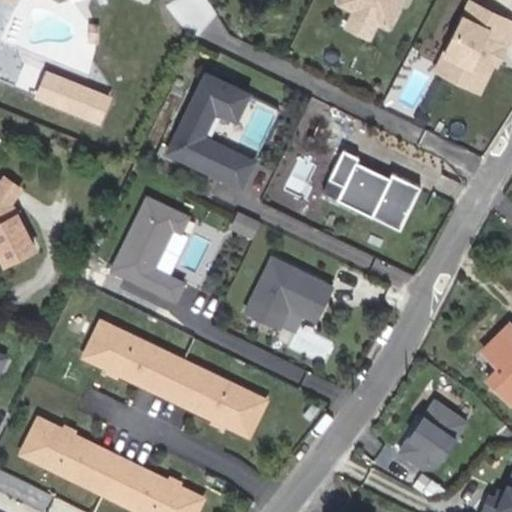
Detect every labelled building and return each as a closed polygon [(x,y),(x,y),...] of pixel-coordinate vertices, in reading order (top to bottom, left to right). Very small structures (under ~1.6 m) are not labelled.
[(336,0),(337,0),(348,6),(374,19),(386,24),(397,0),(336,0)] [(465,0),(434,65),(476,86),(490,57),(488,50),(490,45),(497,43),(502,33),(508,36),(511,27),(511,18),(473,0),(465,0)] [(374,19),(348,6),(342,19),(368,32),(374,19)] [(91,43),(100,44),(101,26),(92,25),(91,43)] [(497,43),(490,45),(488,50),(490,57),(494,59),(500,45),(497,43)] [(202,69),(163,146),(241,184),(253,159),(202,134),(216,106),(236,116),(248,92),(202,69)] [(322,190),(399,227),(418,188),(390,175),(388,179),(355,163),(357,158),(341,151),(322,190)] [(9,174),(0,188),(15,198),(24,184),(9,174)] [(11,204),(15,198),(0,188),(0,241),(9,259),(38,244),(21,211),(11,204)] [(148,193),(112,267),(176,298),(185,280),(155,265),(174,225),(182,229),(189,213),(148,193)] [(232,225),(253,235),(259,221),(238,211),(232,225)] [(331,284),(271,255),(245,309),(278,325),(288,305),(314,318),(331,284)] [(166,394),(182,358),(148,341),(142,352),(133,348),(129,332),(101,319),(84,354),(166,394)] [(511,401),(511,325),(508,322),(482,349),(498,365),(487,377),(511,401)] [(142,352),(148,341),(129,332),(133,348),(142,352)] [(0,371),(8,355),(0,350),(0,371)] [(182,358),(166,394),(247,433),(264,398),(238,385),(223,391),(214,387),(219,376),(182,358)] [(223,391),(238,385),(219,376),(214,387),(223,391)] [(433,398),(396,450),(432,475),(469,423),(433,398)] [(108,490),(125,455),(43,414),(26,450),(54,463),(69,457),(77,461),(72,472),(108,490)] [(125,455),(108,490),(144,507),(149,496),(158,501),(160,511),(197,511),(206,494),(125,455)] [(69,457),(54,463),(72,472),(77,461),(69,457)] [(511,511),(511,465),(500,489),(497,497),(490,494),(484,491),(474,511),(511,511)] [(500,489),(494,486),(490,494),(497,497),(500,489)] [(149,496),(144,507),(153,511),(160,511),(158,501),(149,496)]
